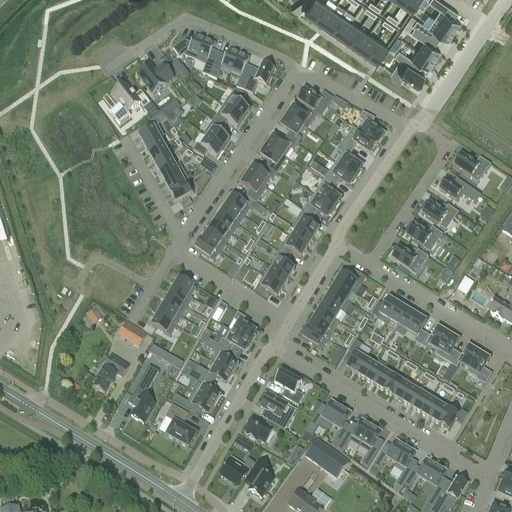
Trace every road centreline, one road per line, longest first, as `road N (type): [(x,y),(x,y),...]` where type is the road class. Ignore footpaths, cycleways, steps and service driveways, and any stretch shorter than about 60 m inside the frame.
road 1 (residential): [(487,476),(273,350)]
road 2 (residential): [(111,64),(191,19),(296,69)]
road 3 (residential): [(296,69),(180,239)]
road 4 (residential): [(189,484),(41,399),(29,407)]
road 5 (primary): [(179,502),(29,407)]
road 6 (residential): [(417,126),(438,139),(440,158),(368,266)]
road 7 (residential): [(368,266),(511,351)]
road 8 (residential): [(189,484),(273,350)]
road 9 (residential): [(172,252),(289,323)]
road 10 (residential): [(337,246),(407,133)]
road 11 (residential): [(296,69),(407,133)]
road 12 (residential): [(417,126),(487,24)]
